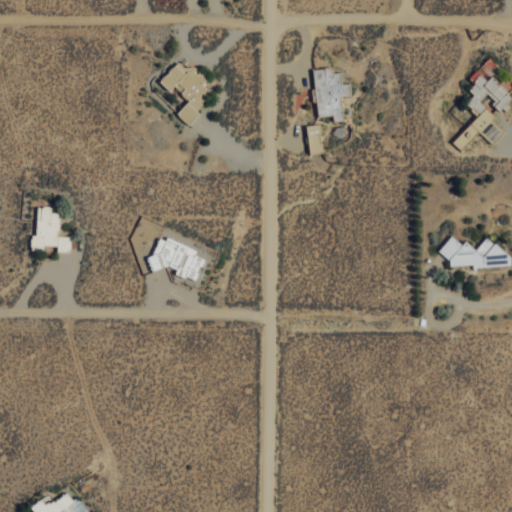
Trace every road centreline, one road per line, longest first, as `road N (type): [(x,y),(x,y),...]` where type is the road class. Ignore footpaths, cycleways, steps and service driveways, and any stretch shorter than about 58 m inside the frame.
road 1 (residential): [(265,511),(271,0)]
road 2 (residential): [(0,23),(511,27)]
road 3 (residential): [(267,319),(0,318)]
